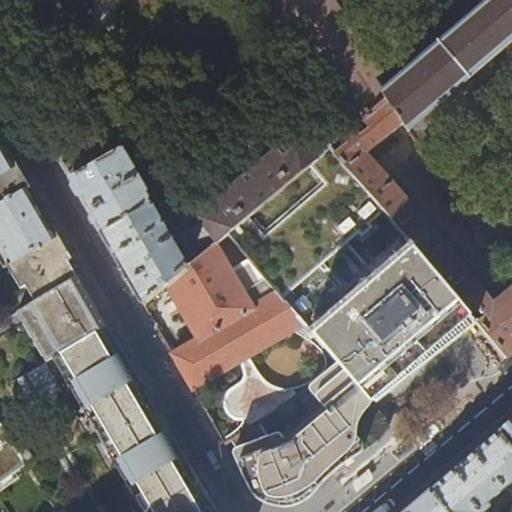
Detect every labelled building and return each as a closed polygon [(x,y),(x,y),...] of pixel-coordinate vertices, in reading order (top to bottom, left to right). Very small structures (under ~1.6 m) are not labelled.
[(375,81),(320,0),(264,0),(335,106),(324,115),(343,137),(353,128),(362,121),(387,99),(382,92),(375,81)] [(320,0),(375,81),(390,70),(348,6),(344,0),(320,0)] [(511,0),(490,0),(382,92),(387,99),(403,123),(420,148),(463,213),(467,219),(477,212),(424,132),(504,65),(511,74),(511,72),(511,0)] [(403,123),(387,99),(362,121),(367,129),(360,136),(353,128),(343,137),(329,149),(382,211),(414,248),(470,314),(478,307),(483,313),(484,313),(486,316),(477,323),(493,341),(507,358),(511,353),(511,286),(491,303),(367,153),(403,123)] [(12,156),(3,141),(0,142),(0,240),(14,266),(10,268),(22,290),(27,288),(36,304),(80,279),(70,263),(73,261),(65,250),(44,212),(41,213),(36,203),(29,192),(31,190),(12,156)] [(458,217),(463,213),(420,148),(408,158),(458,217)] [(382,211),(329,149),(228,234),(277,292),(313,334),(341,363),(372,403),(423,362),(476,322),(470,314),(414,248),(377,279),(346,243),(358,231),(362,235),(372,227),(369,223),(382,211)] [(120,150),(71,181),(85,205),(101,233),(150,205),(144,194),(146,193),(120,150)] [(187,269),(150,205),(101,233),(119,262),(143,305),(167,286),(187,269)] [(199,258),(217,240),(200,223),(182,241),(199,258)] [(215,244),(187,269),(167,286),(179,308),(198,340),(173,356),(192,390),(219,374),(225,384),(313,334),(277,292),(259,304),(255,298),(248,302),(215,244)] [(93,296),(82,277),(80,279),(36,304),(22,312),(50,363),(96,336),(88,321),(103,313),(93,296)] [(127,353),(111,327),(96,336),(50,363),(20,381),(34,406),(64,389),(59,379),(70,373),(142,493),(191,463),(183,450),(169,425),(127,353)] [(384,427),(386,419),(372,403),(341,363),(308,389),(308,392),(310,397),(316,397),(315,400),(327,414),(287,448),(278,437),(233,452),(231,456),(238,467),(250,488),(256,499),(264,505),(275,509),(296,506),(315,489),(316,488),(360,451),(378,436),(384,427)] [(511,420),(498,432),(511,448),(511,420)] [(0,484),(25,465),(19,454),(23,452),(19,443),(12,446),(0,426),(0,484)] [(463,462),(429,491),(446,511),(490,511),(494,509),(490,505),(507,492),(511,497),(511,496),(511,448),(498,432),(463,462)] [(201,480),(191,463),(142,493),(141,494),(151,511),(198,511),(214,503),(201,480)] [(446,511),(429,491),(404,511),(446,511)] [(219,511),(214,503),(198,511),(219,511)]
